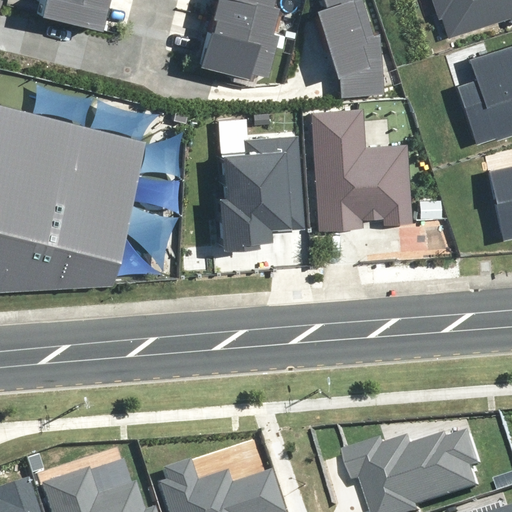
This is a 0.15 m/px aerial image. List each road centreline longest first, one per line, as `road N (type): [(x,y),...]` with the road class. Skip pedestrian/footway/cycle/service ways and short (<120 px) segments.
road 1 (secondary): [(0,362),(511,320)]
road 2 (residential): [(0,20),(132,56),(144,0)]
